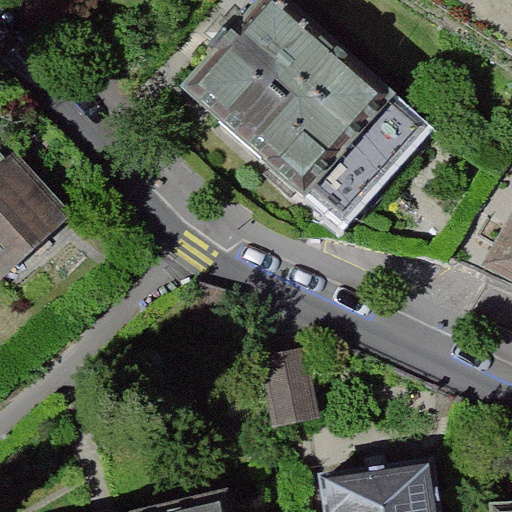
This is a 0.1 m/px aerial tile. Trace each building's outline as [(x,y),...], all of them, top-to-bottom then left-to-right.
[(415,136),(269,4),(189,97),(334,227),(415,136)] [(0,132),(0,267),(6,275),(74,212),(0,132)] [(511,246),(500,268),(511,274),(511,246)] [(315,349),(276,357),(290,422),(328,413),(315,349)] [(445,511),(439,468),(333,484),(337,511),(445,511)] [(243,511),(240,500),(186,511),(243,511)]
